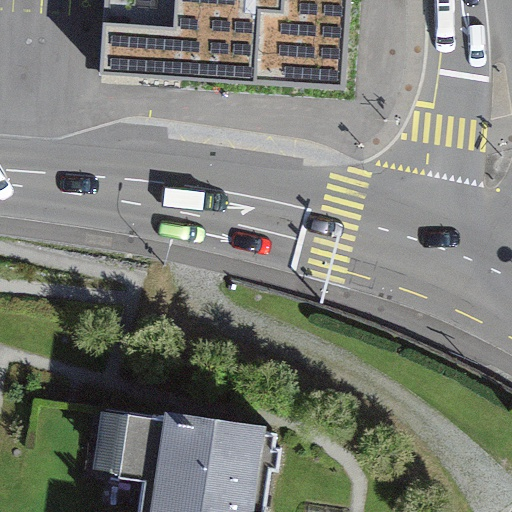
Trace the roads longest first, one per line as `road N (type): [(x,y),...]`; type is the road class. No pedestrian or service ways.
road 1 (secondary): [(476,262),(201,199),(0,174)]
road 2 (secondary): [(476,262),(503,136),(484,0)]
